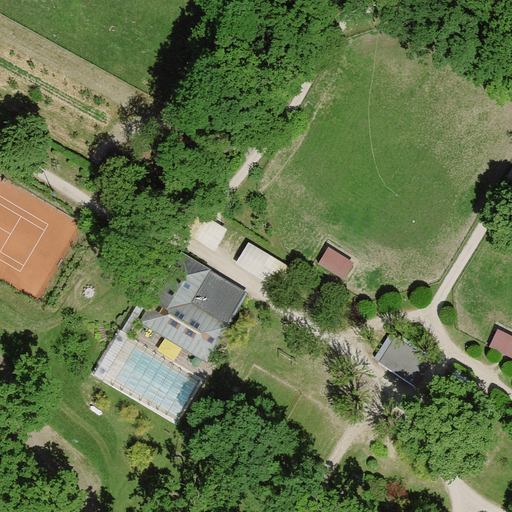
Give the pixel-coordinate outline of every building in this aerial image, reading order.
[(253,241),(241,260),(276,281),(288,261),(253,241)] [(354,265),(328,250),(319,264),(345,280),(354,265)] [(210,363),(250,295),(186,257),(145,325),(210,363)] [(511,337),(498,331),(490,347),(511,358),(511,337)] [(413,385),(429,361),(394,337),(377,361),(413,385)] [(492,402),(451,376),(435,401),(476,427),(492,402)]
